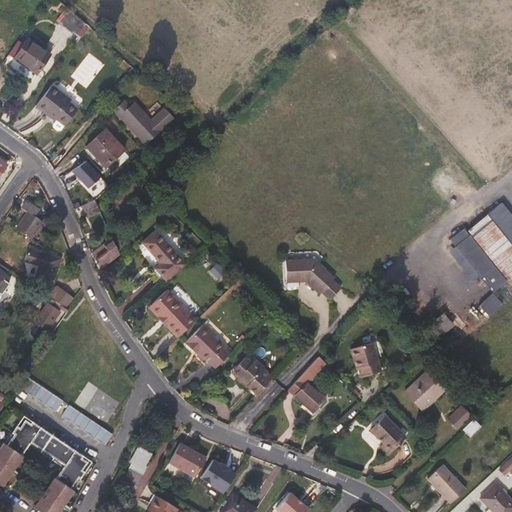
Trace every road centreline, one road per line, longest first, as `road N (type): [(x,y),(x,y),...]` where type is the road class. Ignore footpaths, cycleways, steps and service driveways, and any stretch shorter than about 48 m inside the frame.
road 1 (residential): [(155,383),(104,312),(49,180),(32,160)]
road 2 (residential): [(361,492),(206,431),(155,383)]
road 3 (track): [(333,288),(341,310),(322,338),(227,439)]
road 4 (residential): [(80,511),(139,397),(155,383)]
road 5 (track): [(511,173),(409,254)]
